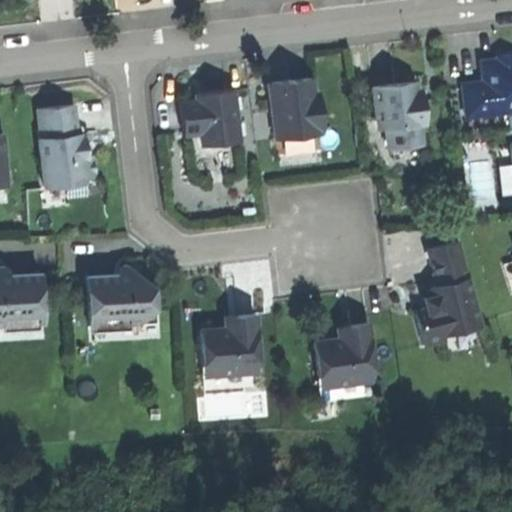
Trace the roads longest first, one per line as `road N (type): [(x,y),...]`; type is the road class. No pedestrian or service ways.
road 1 (residential): [(511,3),(126,47)]
road 2 (residential): [(126,47),(147,218),(180,250),(328,235)]
road 3 (residential): [(126,47),(0,62)]
